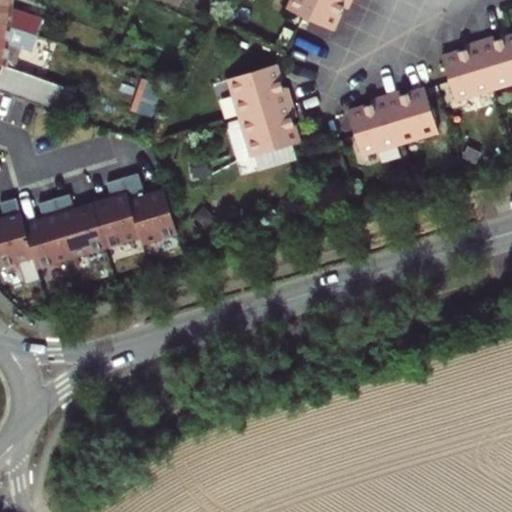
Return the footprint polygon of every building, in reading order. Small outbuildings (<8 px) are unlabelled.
[(0,0),(0,25),(12,28),(23,31),(39,36),(45,20),(14,9),(14,0),(0,0)] [(291,0),(288,8),(311,19),(332,31),(341,12),(346,3),(350,5),(352,0),(291,0)] [(346,3),(341,12),(346,15),(350,5),(346,3)] [(0,63),(4,65),(29,73),(32,60),(21,57),(10,54),(12,28),(0,25),(0,63)] [(10,54),(21,57),(23,31),(12,28),(10,54)] [(511,34),(501,38),(494,40),(493,36),(479,40),(494,87),(511,81),(511,34)] [(455,99),(494,87),(479,40),(465,44),(467,49),(460,51),(442,56),(455,99)] [(229,79),(240,117),(293,101),(289,87),(283,88),(276,64),(229,79)] [(0,75),(0,90),(58,112),(67,86),(29,73),(4,65),(0,75)] [(148,80),(137,110),(152,115),(163,85),(148,80)] [(385,94),(400,143),(438,130),(426,87),(408,93),(400,95),(398,90),(385,94)] [(348,111),(353,126),(361,155),(400,143),(385,94),(371,99),(373,103),(366,106),(348,111)] [(293,101),(240,117),(252,156),(299,142),(292,118),(298,116),(293,101)] [(139,171),(123,177),(141,237),(143,244),(178,233),(164,187),(145,193),(139,171)] [(112,196),(93,202),(107,247),(141,237),(123,177),(107,182),(112,196)] [(70,193),(55,198),(73,258),(107,247),(93,202),(74,208),(70,193)] [(0,267),(16,263),(22,284),(41,278),(38,268),(24,223),(17,197),(0,202),(4,217),(0,218),(0,267)] [(44,217),(24,223),(38,268),(73,258),(55,198),(39,203),(44,217)]
